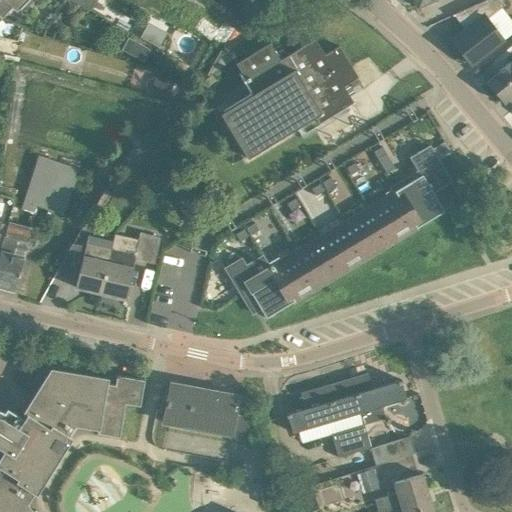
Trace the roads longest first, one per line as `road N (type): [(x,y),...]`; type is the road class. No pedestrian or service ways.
road 1 (residential): [(408,325),(317,355),(245,363),(0,308)]
road 2 (residential): [(511,153),(375,0)]
road 3 (residential): [(408,325),(468,511)]
